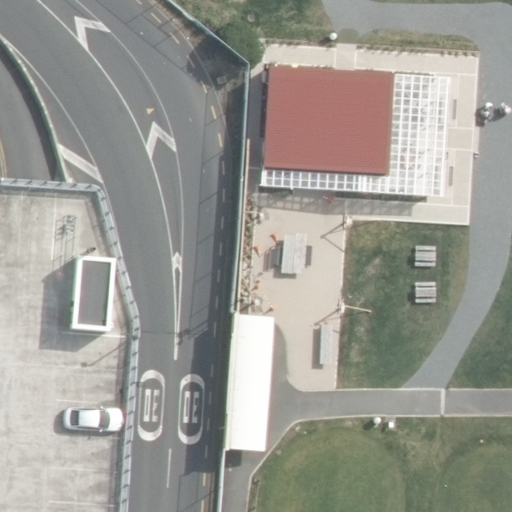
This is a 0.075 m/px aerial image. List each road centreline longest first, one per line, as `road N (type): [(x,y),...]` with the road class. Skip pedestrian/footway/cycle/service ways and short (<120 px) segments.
road 1 (unclassified): [(4,0),(87,86),(135,188),(152,288),(149,511)]
road 2 (unclassified): [(111,0),(164,56),(184,92),(205,180),(183,511)]
